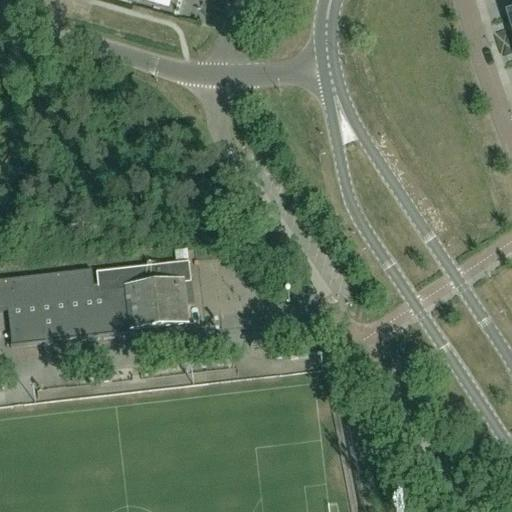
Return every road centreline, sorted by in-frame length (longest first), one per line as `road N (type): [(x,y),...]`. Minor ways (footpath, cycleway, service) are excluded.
road 1 (unclassified): [(469,511),(229,151),(219,127),(220,75)]
road 2 (tertiary): [(328,72),(356,216),(511,448)]
road 3 (tertiary): [(511,367),(361,137),(328,72)]
road 4 (unclassified): [(220,75),(122,57),(0,18)]
road 5 (residential): [(511,131),(463,0)]
